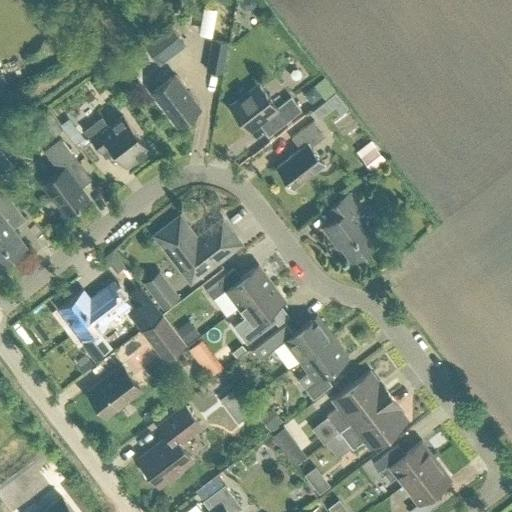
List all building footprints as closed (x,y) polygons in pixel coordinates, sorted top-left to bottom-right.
[(428,0),(426,0),(417,9),(432,26),(443,16),(428,0)] [(169,22),(144,40),(156,56),(160,61),(184,43),(181,38),(169,22)] [(211,36),(205,67),(221,70),(227,39),(211,36)] [(176,123),(198,106),(173,73),(151,90),(176,123)] [(278,124),(300,107),(290,94),(276,105),(258,81),(230,103),(248,127),(268,111),(278,124)] [(311,101),(321,93),(313,83),(303,91),(311,101)] [(37,121),(50,111),(46,106),(33,116),(37,121)] [(146,145),(122,114),(108,124),(101,114),(83,127),(101,151),(111,144),(125,162),(146,145)] [(293,183),(324,160),(310,141),(325,130),(314,116),(291,133),(300,144),(276,162),(293,183)] [(77,206),(88,197),(69,172),(80,164),(60,137),(43,149),(59,170),(42,183),(65,213),(76,205),(77,206)] [(371,168),(385,157),(374,144),(360,155),(371,168)] [(0,264),(25,245),(4,217),(17,207),(0,184),(0,264)] [(333,217),(322,225),(333,240),(335,238),(351,259),(377,239),(356,211),(360,208),(347,191),(326,207),(333,217)] [(196,232),(179,210),(154,229),(190,277),(241,239),(222,213),(196,232)] [(225,287),(238,305),(270,280),(257,262),(240,275),(233,266),(205,287),(212,297),(225,287)] [(144,280),(163,306),(174,297),(155,272),(144,280)] [(106,319),(129,302),(112,279),(89,296),(83,287),(58,305),(83,339),(108,320),(106,319)] [(267,310),(284,298),(270,280),(238,305),(245,315),(232,324),(245,341),(274,320),(267,310)] [(126,310),(140,327),(160,311),(139,285),(129,292),(137,302),(132,306),(126,310)] [(142,329),(164,357),(184,342),(162,313),(142,329)] [(285,321),(252,346),(259,356),(272,346),(288,367),(300,358),(332,334),(316,313),(293,330),(285,321)] [(187,340),(199,331),(189,318),(177,327),(187,340)] [(300,358),(308,369),(297,377),(312,396),(331,381),(324,372),(347,354),(332,334),(300,358)] [(210,375),(223,364),(201,336),(188,347),(210,375)] [(105,413),(140,387),(122,362),(87,389),(105,413)] [(239,364),(227,373),(234,382),(246,374),(239,364)] [(337,402),(325,412),(326,414),(311,425),(323,441),(338,429),(386,393),(367,368),(332,395),(337,402)] [(386,393),(338,429),(351,447),(364,437),(369,445),(405,418),(386,393)] [(191,457),(181,443),(182,437),(200,423),(185,402),(158,422),(167,434),(138,456),(144,464),(142,467),(144,472),(148,475),(152,474),(157,482),(168,474),(172,476),(180,470),(180,465),(191,457)] [(270,429),(282,419),(271,405),(259,414),(270,429)] [(373,460),(380,469),(388,480),(397,473),(403,482),(435,457),(421,438),(404,451),(397,441),(373,460)] [(295,443),(285,450),(293,461),(303,454),(295,443)] [(433,489),(450,476),(435,457),(403,482),(417,501),(409,507),(412,511),(422,511),(440,499),(433,489)] [(49,477),(55,485),(62,480),(65,478),(59,470),(49,477)] [(293,478),(285,487),(296,497),(303,488),(293,478)] [(230,511),(240,505),(223,482),(202,498),(210,508),(204,511),(230,511)] [(76,511),(62,492),(36,511),(76,511)]
